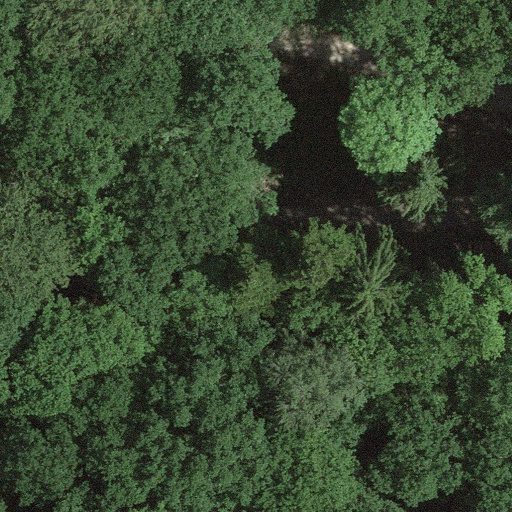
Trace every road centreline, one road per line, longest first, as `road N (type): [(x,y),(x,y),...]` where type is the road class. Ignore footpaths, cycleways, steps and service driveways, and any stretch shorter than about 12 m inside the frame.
road 1 (track): [(511,189),(329,244),(0,225)]
road 2 (track): [(148,0),(421,61),(511,98)]
